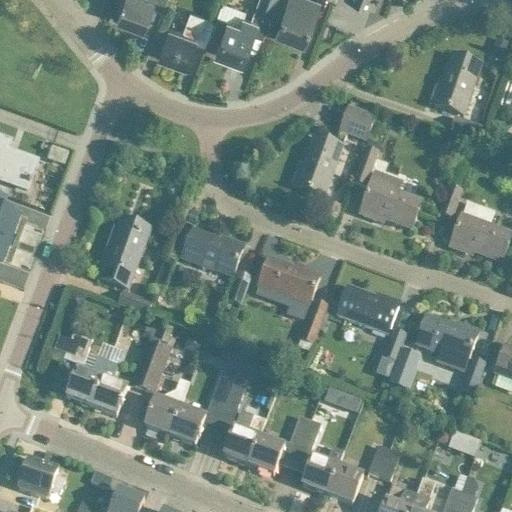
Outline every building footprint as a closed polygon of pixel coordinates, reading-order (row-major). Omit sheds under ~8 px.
[(119,0),(113,18),(142,29),(151,7),(162,11),(166,0),(119,0)] [(269,19),(276,0),(257,0),(253,13),(269,19)] [(288,0),(276,33),(303,43),(318,3),(310,0),(288,0)] [(154,32),(147,51),(159,55),(158,56),(184,66),(193,43),(204,47),(207,39),(211,28),(214,21),(189,12),(185,24),(182,32),(158,23),(154,32)] [(211,28),(207,39),(218,44),(215,54),(241,63),(248,45),(256,22),(243,17),(240,24),(227,20),(216,15),(214,21),(211,28)] [(497,41),(492,53),(504,58),(510,47),(497,41)] [(463,118),(480,67),(451,57),(434,108),(463,118)] [(339,134),(366,143),(375,119),(348,109),(339,134)] [(478,142),(482,130),(456,121),(452,132),(478,142)] [(511,152),(511,138),(495,133),(491,146),(511,152)] [(295,190),(324,200),(343,150),(314,139),(295,190)] [(0,182),(26,191),(36,164),(15,157),(14,160),(4,157),(9,144),(0,140),(0,182)] [(370,144),(367,152),(354,185),(366,190),(379,156),(376,155),(379,147),(370,144)] [(367,195),(360,214),(411,232),(418,214),(422,203),(399,195),(394,193),(397,184),(374,176),(371,185),(367,195)] [(452,220),(462,194),(449,189),(440,216),(452,220)] [(0,260),(3,261),(3,260),(0,259),(0,258),(8,236),(11,237),(19,217),(1,211),(6,199),(0,197),(0,260)] [(457,228),(451,247),(501,266),(508,247),(511,236),(490,228),(494,216),(467,206),(463,218),(461,218),(457,228)] [(151,232),(140,228),(121,221),(99,282),(129,293),(151,232)] [(192,233),(185,252),(181,262),(232,280),(243,251),(192,233)] [(248,287),(240,306),(253,311),(260,291),(309,309),(320,279),(269,261),(258,291),(248,287)] [(238,277),(228,303),(240,308),(240,306),(248,287),(250,281),(238,277)] [(348,290),(341,309),(337,319),(387,338),(398,309),(348,290)] [(148,319),(152,307),(122,296),(118,308),(148,319)] [(315,305),(304,335),(301,343),(312,348),(327,309),(315,305)] [(420,338),(416,348),(440,357),(444,359),(441,367),(463,375),(466,367),(470,356),(477,338),(427,319),(420,338)] [(393,333),(384,360),(396,364),(406,338),(393,333)] [(74,336),(64,363),(82,370),(92,343),(74,336)] [(205,344),(203,340),(198,338),(192,340),(191,345),(193,350),(198,352),(203,349),(205,344)] [(142,393),(160,346),(150,342),(131,389),(142,393)] [(160,346),(142,393),(153,397),(171,350),(160,346)] [(511,350),(505,348),(498,367),(495,376),(511,382),(511,350)] [(402,353),(397,366),(414,372),(419,359),(402,353)] [(91,410),(109,365),(97,361),(91,378),(77,372),(66,401),(91,410)] [(473,397),(485,367),(473,362),(461,393),(473,397)] [(109,365),(91,410),(116,420),(127,391),(112,386),(118,369),(109,365)] [(225,378),(210,418),(221,422),(236,383),(225,378)] [(236,383),(221,422),(232,426),(247,387),(236,383)] [(169,440),(180,411),(189,387),(180,384),(176,394),(158,403),(155,402),(145,430),(169,440)] [(330,390),(324,405),(339,411),(345,396),(330,390)] [(180,411),(169,440),(195,449),(205,421),(180,411)] [(249,469),(260,441),(259,440),(265,424),(254,420),(248,436),(234,431),(223,460),(249,469)] [(300,451),(310,425),(300,421),(290,447),(300,451)] [(310,425),(300,451),(311,455),(321,429),(310,425)] [(456,436),(449,452),(476,462),(482,446),(456,436)] [(260,441),(249,469),(273,479),(284,450),(260,441)] [(379,480),(389,454),(378,450),(368,476),(379,480)] [(327,499),(339,469),(344,455),(333,451),(328,465),(313,459),(302,489),(327,499)] [(389,454),(379,480),(390,485),(400,458),(389,454)] [(29,462),(18,491),(48,502),(50,495),(60,498),(66,482),(56,479),(58,472),(29,462)] [(339,469),(327,499),(352,508),(363,478),(339,469)] [(417,499),(411,511),(427,511),(430,503),(429,502),(434,487),(423,483),(417,499)] [(411,511),(417,499),(392,489),(387,504),(386,504),(383,511),(411,511)] [(456,511),(462,497),(454,494),(451,492),(443,511),(456,511)] [(119,493),(112,511),(111,511),(140,511),(145,503),(119,493)] [(473,511),(477,503),(477,502),(462,497),(456,511),(473,511)]
